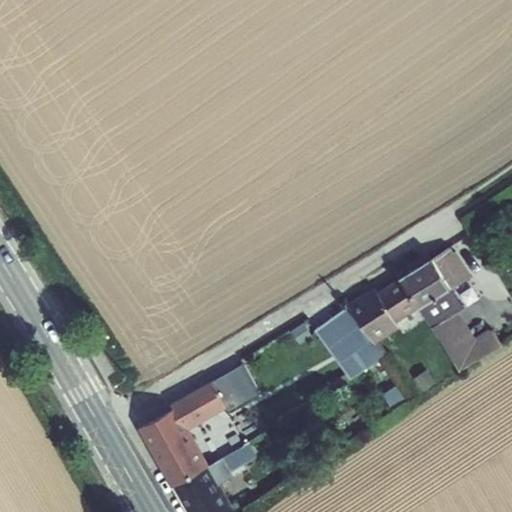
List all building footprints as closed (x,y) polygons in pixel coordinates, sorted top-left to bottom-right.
[(396,267),(399,272),(417,300),(460,366),(502,340),(490,322),(467,337),(436,288),(462,271),(445,244),(408,265),(405,261),(396,267)] [(373,281),(347,298),(369,331),(417,300),(399,272),(376,286),(373,281)] [(347,298),(330,309),(370,369),(387,359),(369,331),(347,298)] [(370,369),(330,309),(313,320),(352,379),(370,369)] [(182,416),(227,392),(213,371),(172,398),(177,407),(157,420),(143,429),(174,483),(210,461),(182,416)] [(210,461),(174,483),(190,511),(222,511),(235,505),(219,477),(231,470),(226,463),(238,456),(233,447),(221,454),(210,461)]
